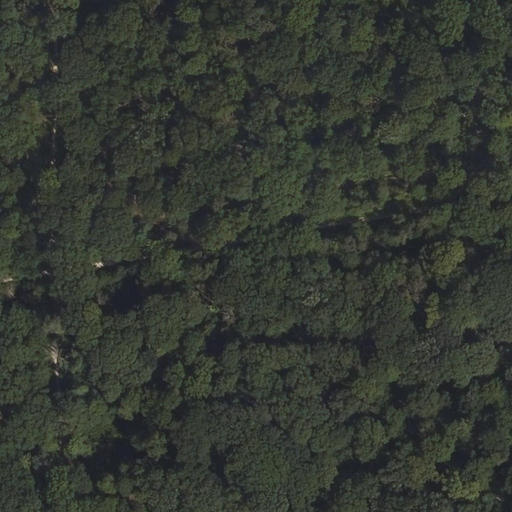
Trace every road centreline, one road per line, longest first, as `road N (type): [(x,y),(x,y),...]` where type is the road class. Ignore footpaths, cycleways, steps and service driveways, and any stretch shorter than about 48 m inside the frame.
road 1 (track): [(56,0),(55,273),(73,511)]
road 2 (track): [(55,273),(511,195)]
